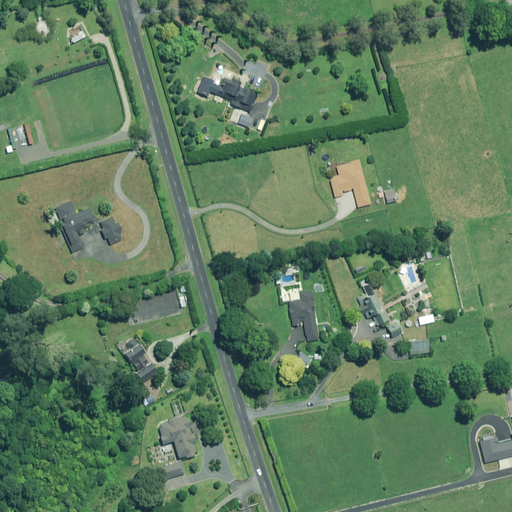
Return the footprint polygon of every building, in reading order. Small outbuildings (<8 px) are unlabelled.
[(240,84),(221,78),(217,91),(233,97),(230,105),(238,108),(239,103),(251,107),(256,92),(239,86),(240,84)] [(253,119),(241,114),(237,124),(249,128),(253,119)] [(357,208),(369,205),(360,162),(327,169),(328,178),(330,177),(335,198),(343,196),(343,192),(353,190),(357,208)] [(394,190),(378,193),(379,199),(385,198),(386,203),(396,202),(394,190)] [(75,214),(70,202),(55,208),(62,225),(61,226),(70,246),(68,247),(71,254),(83,248),(76,231),(95,223),(89,208),(75,214)] [(119,233),(122,232),(117,222),(115,223),(112,217),(99,222),(103,231),(99,232),(102,240),(106,239),(109,246),(122,241),(119,233)] [(298,290),(277,294),(279,305),(288,303),(292,328),(303,326),(306,343),(318,341),(312,309),(313,308),(310,292),(299,294),(298,290)] [(365,316),(367,320),(370,319),(373,317),(377,326),(388,321),(372,291),(355,300),(360,309),(355,311),(359,319),(365,316)] [(402,333),(396,322),(386,328),(393,338),(402,333)] [(146,353),(135,337),(128,341),(132,346),(124,351),(137,369),(135,370),(143,382),(157,372),(145,354),(146,353)] [(429,353),(427,340),(408,343),(410,355),(429,353)] [(311,359),(301,352),(294,363),(305,370),(311,359)] [(152,395),(143,400),(146,406),(155,401),(152,395)] [(196,443),(187,416),(158,425),(161,437),(159,437),(162,445),(173,442),(178,459),(185,457),(186,459),(197,455),(193,444),(196,443)] [(180,462),(151,471),(153,476),(161,474),(163,480),(184,474),(180,462)]
